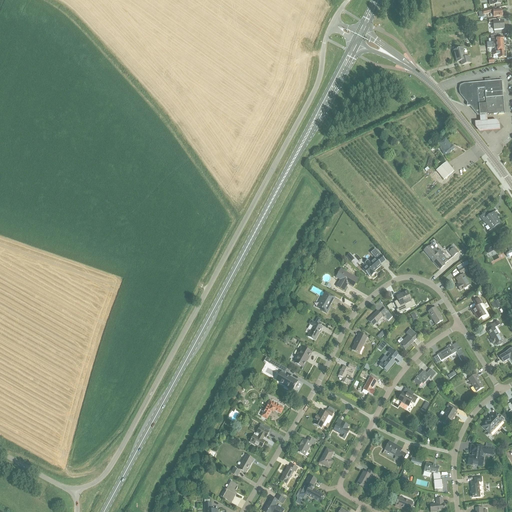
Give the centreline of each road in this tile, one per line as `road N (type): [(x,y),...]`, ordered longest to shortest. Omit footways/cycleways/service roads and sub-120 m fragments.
road 1 (unclassified): [(72,491),(105,475),(315,90),(318,37),(328,18)]
road 2 (primary): [(104,511),(332,86)]
road 3 (residential): [(459,324),(431,284),(391,283),(350,322),(319,387)]
road 4 (residential): [(319,387),(245,511)]
road 5 (secondary): [(511,185),(419,74)]
road 6 (residential): [(372,421),(407,366),(459,324)]
